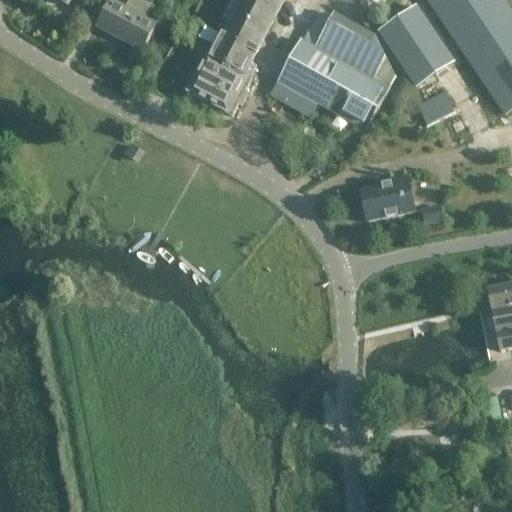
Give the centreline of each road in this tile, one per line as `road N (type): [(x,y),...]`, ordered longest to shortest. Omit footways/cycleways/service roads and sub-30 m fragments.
road 1 (unclassified): [(340,271),(284,196),(0,33)]
road 2 (unclassified): [(357,511),(340,271)]
road 3 (unclassified): [(511,235),(340,271)]
